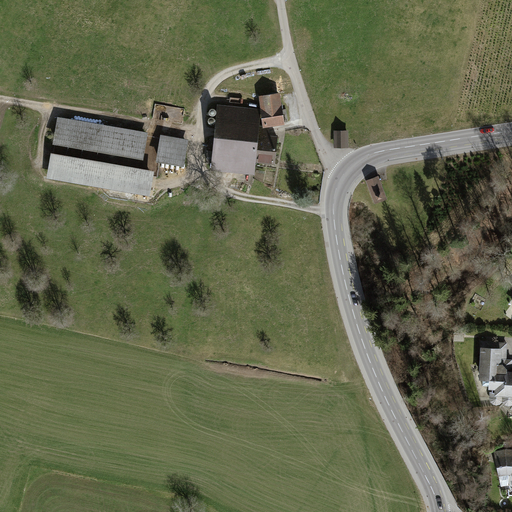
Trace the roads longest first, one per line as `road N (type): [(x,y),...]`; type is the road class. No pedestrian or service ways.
road 1 (secondary): [(439,511),(351,306),(332,211),(347,170)]
road 2 (unclassified): [(281,0),(316,132),(347,170)]
road 3 (secondary): [(347,170),(367,155),(511,132)]
